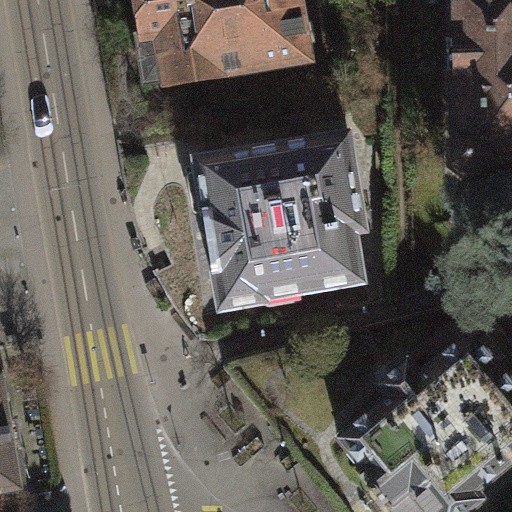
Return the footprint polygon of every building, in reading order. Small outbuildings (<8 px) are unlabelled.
[(134,32),(143,85),(308,58),(298,0),(137,0),(142,30),(134,32)] [(511,0),(454,0),(455,38),(447,38),(446,73),(457,73),(459,139),(451,149),(452,165),(466,174),(484,169),(489,158),(511,152),(511,0)] [(198,161),(221,307),(268,300),(267,293),(359,278),(350,226),(362,224),(349,137),(198,161)] [(388,394),(338,438),(357,460),(354,470),(387,509),(393,511),(394,511),(467,511),(485,497),(477,486),(511,457),(511,383),(469,333),(418,374),(407,361),(380,384),(388,394)] [(0,375),(0,491),(17,489),(0,375)]
